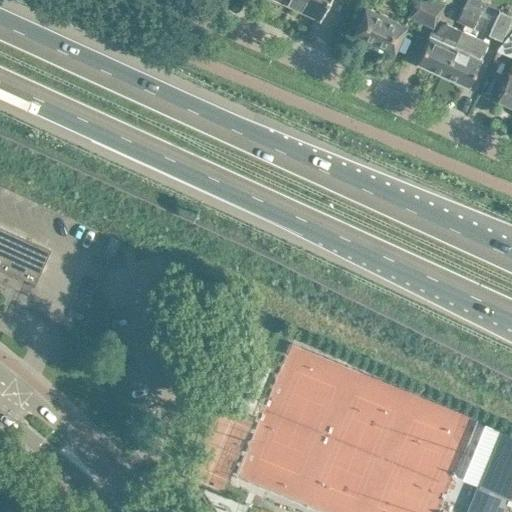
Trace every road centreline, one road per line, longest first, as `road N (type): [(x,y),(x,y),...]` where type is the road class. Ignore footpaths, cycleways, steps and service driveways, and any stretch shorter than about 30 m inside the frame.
road 1 (motorway): [(0,78),(511,314)]
road 2 (motorway): [(511,254),(0,22)]
road 3 (residential): [(511,158),(174,0)]
road 4 (tertiary): [(100,486),(69,436),(0,379)]
road 5 (tertiary): [(0,415),(100,486)]
